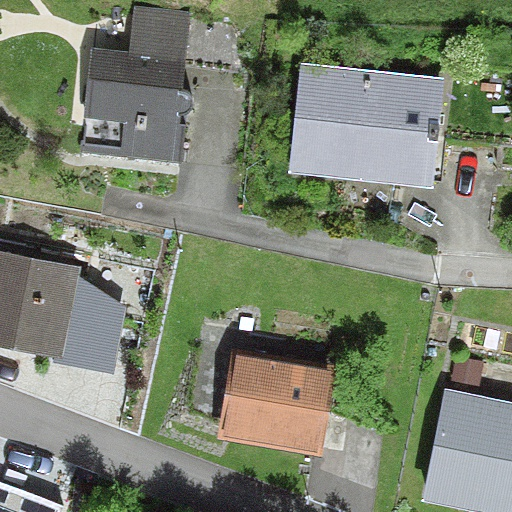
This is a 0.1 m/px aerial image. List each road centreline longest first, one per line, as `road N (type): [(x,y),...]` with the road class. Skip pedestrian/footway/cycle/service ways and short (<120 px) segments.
road 1 (residential): [(511,274),(442,271),(103,199)]
road 2 (residential): [(0,412),(272,511)]
